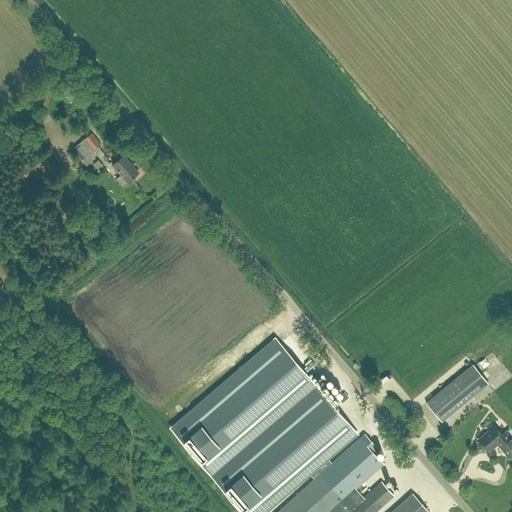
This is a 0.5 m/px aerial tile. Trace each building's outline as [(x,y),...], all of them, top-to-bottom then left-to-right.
[(31,108),(36,114),(43,108),(38,102),(31,108)] [(100,149),(97,145),(100,142),(91,132),(84,138),(85,139),(79,145),(87,154),(86,154),(89,157),(100,149)] [(127,181),(138,171),(123,154),(112,163),(127,181)] [(28,178),(44,165),(36,156),(20,168),(28,178)] [(68,199),(64,210),(72,212),(76,201),(68,199)] [(446,289),(371,350),(388,370),(463,310),(446,289)] [(169,426),(241,511),(265,511),(356,435),(273,338),(169,426)] [(441,421),(488,382),(472,363),(425,402),(441,421)] [(488,430),(478,439),(488,451),(497,443),(504,437),(501,434),(492,424),(487,428),(488,430)] [(504,437),(497,443),(509,458),(511,455),(511,440),(504,431),(501,434),(504,437)] [(374,511),(394,495),(381,481),(346,511),(328,511),(343,499),(320,473),(275,511),(374,511)] [(420,511),(407,497),(389,511),(420,511)]
